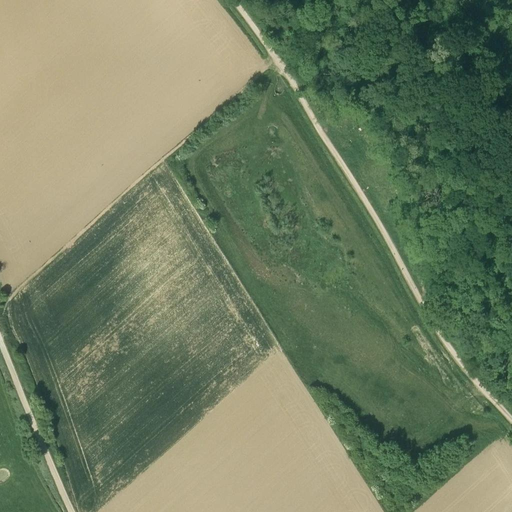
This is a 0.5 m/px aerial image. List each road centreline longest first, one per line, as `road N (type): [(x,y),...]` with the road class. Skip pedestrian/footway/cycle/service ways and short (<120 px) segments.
road 1 (track): [(511,421),(440,335),(275,59)]
road 2 (track): [(0,340),(73,511)]
